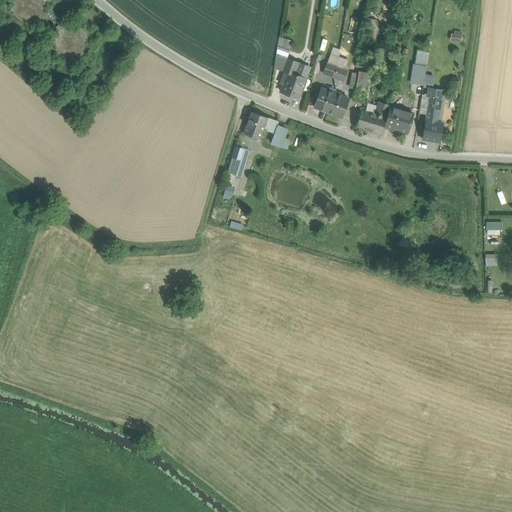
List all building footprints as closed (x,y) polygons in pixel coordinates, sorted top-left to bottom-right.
[(35,20),(39,17),(40,17),(43,14),(43,12),(45,10),(45,5),(45,1),(44,0),(13,0),(13,4),(13,9),(15,13),(18,17),(22,19),(26,21),(31,21),(35,20)] [(39,17),(57,34),(57,33),(55,30),(59,26),(64,21),(50,9),(46,14),(46,15),(42,19),(40,17),(39,17)] [(77,57),(81,55),(85,51),(87,47),(87,42),(87,38),(85,33),(82,30),(78,27),(74,26),(69,26),(65,27),(62,29),(61,29),(58,33),(57,33),(57,34),(55,37),(55,41),(55,46),(57,50),(60,54),(64,57),(68,58),(73,58),(77,57)] [(451,31),(451,40),(462,41),(462,31),(451,31)] [(284,38),(281,49),(288,51),(291,40),(284,38)] [(334,46),(328,60),(349,69),(352,61),(339,56),(342,49),(334,46)] [(276,53),(274,65),(288,71),(292,60),(276,53)] [(297,61),(292,73),(306,79),(311,67),(297,61)] [(324,73),(333,76),(337,66),(328,63),(324,73)] [(414,65),(413,74),(425,76),(427,67),(421,66),(414,65)] [(337,66),(333,76),(343,80),(347,70),(337,66)] [(298,98),(306,79),(292,73),(288,71),(279,90),(298,98)] [(369,73),(359,71),(356,90),(366,92),(369,73)] [(358,73),(351,72),(347,89),(355,90),(358,73)] [(321,88),(314,107),(328,112),(335,93),(321,88)] [(426,120),(438,122),(443,91),(442,91),(430,89),(429,89),(428,96),(425,114),(427,114),(426,120)] [(335,93),(328,112),(341,117),(348,98),(335,93)] [(419,113),(425,114),(428,96),(422,95),(419,113)] [(375,114),(361,110),(356,126),(382,134),(384,126),(390,106),(390,105),(379,102),(375,114)] [(391,128),(391,129),(392,130),(399,132),(401,131),(407,133),(413,113),(407,111),(407,109),(399,107),(398,108),(390,106),(384,126),(391,128)] [(268,118),(252,112),(244,133),(260,139),(264,127),(268,118)] [(272,120),(268,118),(264,127),(268,129),(268,130),(275,133),(277,125),(279,122),(272,119),(272,120)] [(443,123),(438,122),(426,120),(423,138),(440,141),(443,123)] [(287,129),(277,125),(275,133),(271,143),(280,147),(284,138),(287,129)] [(290,140),(284,138),(280,147),(287,150),(290,140)] [(241,176),(249,151),(250,150),(236,146),(232,158),(233,158),(229,173),(241,176)] [(227,186),(225,193),(231,195),(233,188),(227,186)] [(487,253),(487,265),(498,265),(498,253),(487,253)]
